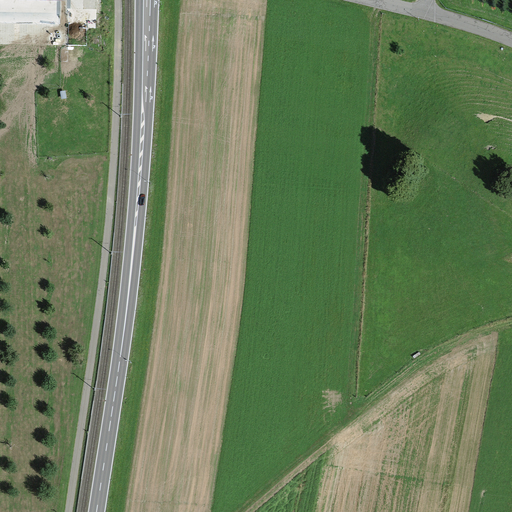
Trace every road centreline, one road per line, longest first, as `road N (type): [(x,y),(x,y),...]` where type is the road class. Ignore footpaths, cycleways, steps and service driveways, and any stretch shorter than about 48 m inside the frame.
road 1 (track): [(69,511),(113,221),(118,0)]
road 2 (primary): [(96,511),(132,264),(147,0)]
